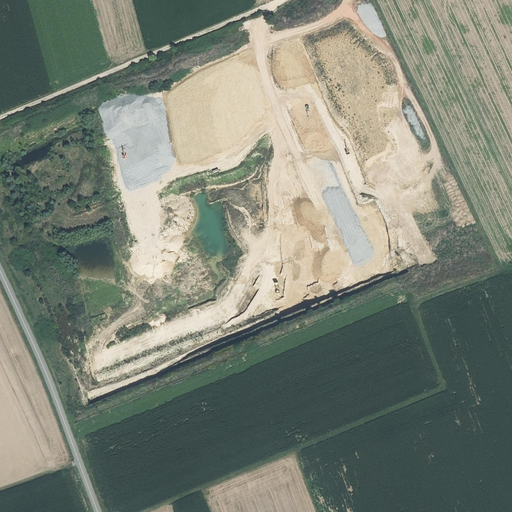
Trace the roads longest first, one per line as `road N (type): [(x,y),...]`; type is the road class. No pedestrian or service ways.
road 1 (track): [(443,390),(145,511)]
road 2 (track): [(373,0),(501,271)]
road 3 (track): [(273,0),(0,117)]
road 4 (tertiary): [(97,511),(0,270)]
road 5 (track): [(489,511),(412,302)]
